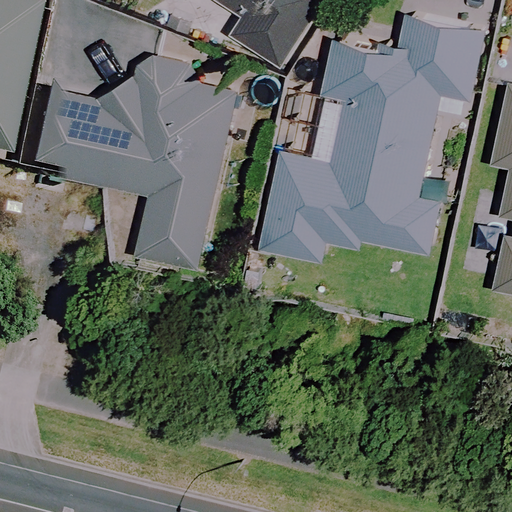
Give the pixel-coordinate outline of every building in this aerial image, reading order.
[(0,0),(0,150),(32,0),(31,0),(0,0)] [(228,0),(243,7),(227,40),(283,68),(316,0),(228,0)] [(481,29),(406,14),(399,47),(333,34),(322,87),(341,91),(328,156),(277,146),(257,247),(322,260),(326,239),(359,245),(361,238),(428,251),(438,197),(418,193),(435,107),(465,113),(481,29)] [(185,57),(74,34),(62,87),(44,83),(26,165),(149,191),(136,253),(196,265),(234,86),(182,74),(185,57)] [(511,81),(495,165),(509,168),(500,210),(510,212),(494,289),(511,292),(511,81)]
